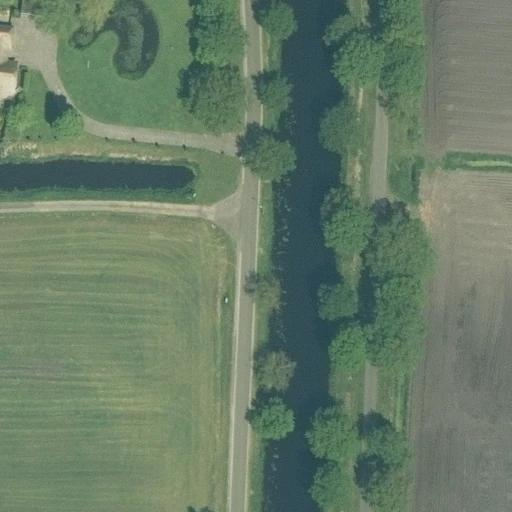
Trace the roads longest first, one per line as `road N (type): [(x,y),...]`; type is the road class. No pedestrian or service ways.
road 1 (unclassified): [(364,511),(379,0)]
road 2 (unclassified): [(236,511),(249,0)]
road 3 (track): [(245,219),(131,209),(0,211)]
